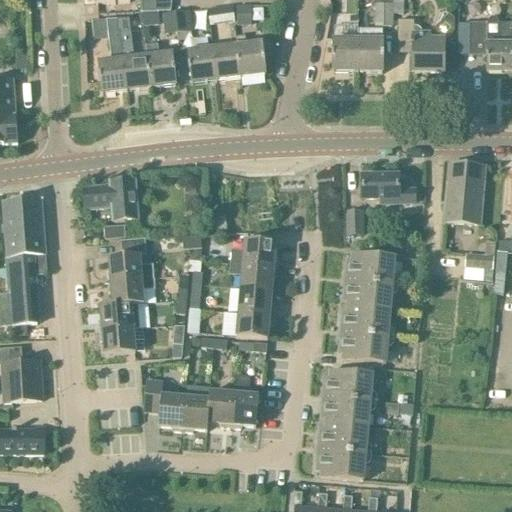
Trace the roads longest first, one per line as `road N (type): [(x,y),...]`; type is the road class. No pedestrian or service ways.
road 1 (residential): [(78,457),(56,167)]
road 2 (residential): [(284,474),(309,329),(312,242)]
road 3 (secondary): [(285,145),(56,167)]
road 4 (secondary): [(511,144),(285,145)]
road 5 (residential): [(284,474),(78,457)]
road 6 (residential): [(56,167),(45,0)]
road 7 (residential): [(285,145),(311,0)]
